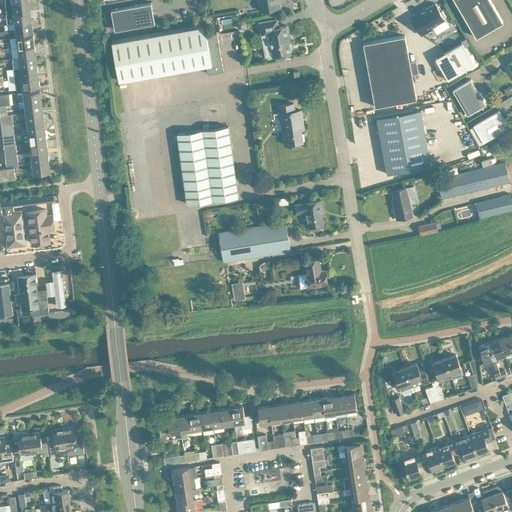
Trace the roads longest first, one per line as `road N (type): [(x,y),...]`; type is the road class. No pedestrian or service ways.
road 1 (tertiary): [(138,511),(98,185)]
road 2 (residential): [(366,295),(326,55),(330,28)]
road 3 (tertiary): [(98,185),(78,0)]
road 4 (residential): [(98,185),(68,189),(63,256),(0,264)]
road 5 (residential): [(234,511),(227,460),(305,449)]
road 6 (residential): [(399,511),(406,495),(511,456)]
